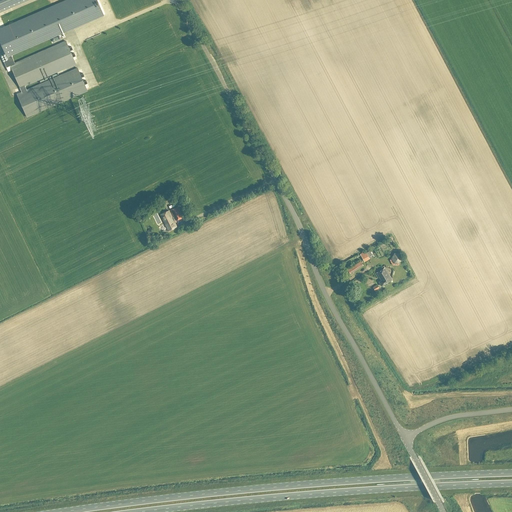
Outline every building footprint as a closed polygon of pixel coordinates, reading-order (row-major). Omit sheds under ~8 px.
[(96,0),(65,0),(0,28),(0,41),(7,57),(11,55),(103,15),(96,0)] [(0,0),(0,12),(27,0),(0,0)] [(8,59),(3,61),(6,67),(8,71),(12,69),(20,88),(24,86),(75,64),(66,41),(15,63),(11,56),(11,55),(7,57),(8,59)] [(22,92),(17,94),(26,117),(80,94),(87,91),(80,74),(77,68),(26,90),(24,86),(20,88),(22,92)] [(179,207),(170,211),(173,217),(175,221),(184,217),(179,207)] [(168,211),(160,214),(168,231),(176,228),(177,227),(174,221),(175,221),(173,217),(173,218),(169,210),(168,211)] [(384,247),(375,250),(378,257),(387,254),(384,247)] [(366,252),(360,255),(364,262),(369,259),(373,256),(370,250),(366,252)] [(394,254),(391,258),(394,263),(400,263),(402,259),(400,254),(394,254)] [(361,262),(348,270),(350,274),(363,266),(361,262)] [(377,273),(382,281),(379,282),(382,286),(392,280),(385,268),(377,273)]
